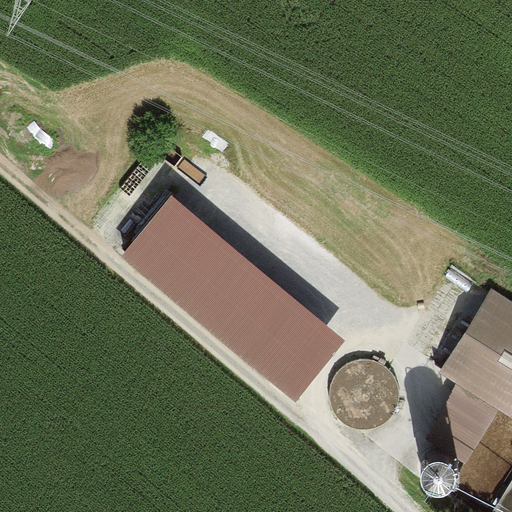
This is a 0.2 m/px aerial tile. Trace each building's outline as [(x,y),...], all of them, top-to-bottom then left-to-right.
[(173,194),(122,255),(296,401),(347,341),(173,194)] [(511,304),(492,292),(442,370),(457,380),(420,439),(465,468),(500,413),(511,420),(511,304)] [(329,390),(329,402),(333,413),(341,422),(352,429),(364,431),(376,429),(387,423),(395,414),(399,403),(400,391),(397,380),(390,370),(381,363),(370,360),(359,360),(348,363),(339,370),(332,379),(329,390)] [(427,486),(430,491),(439,495),(445,495),(450,493),(455,488),(457,481),(456,474),(452,468),(448,465),(443,463),(438,464),(433,466),(429,468),(427,472),(425,477),(425,481),(427,486)] [(511,511),(511,487),(496,511),(511,511)]
